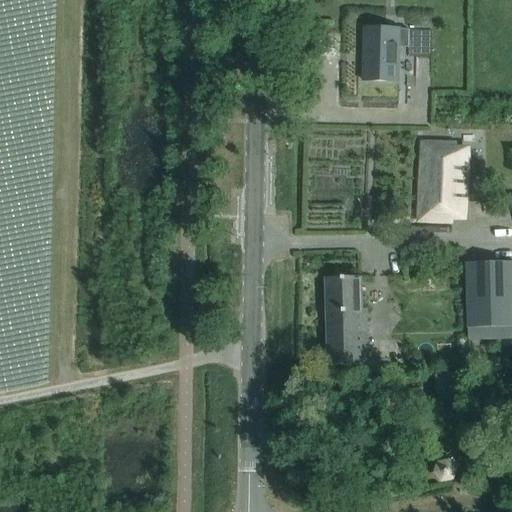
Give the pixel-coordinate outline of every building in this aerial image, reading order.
[(401,30),(364,29),(363,81),(398,82),(399,48),(407,48),(407,57),(428,58),(429,32),(400,31),(401,30)] [(422,143),(418,221),(452,223),(452,219),(464,219),(467,155),(455,154),(455,144),(422,143)] [(469,340),(511,339),(511,247),(466,248),(468,329),(469,329),(469,340)] [(328,366),(369,364),(368,309),(363,309),(362,277),(325,278),(328,366)] [(452,375),(436,377),(439,406),(455,404),(452,375)] [(447,464),(440,465),(436,473),(442,480),(451,478),(454,470),(458,466),(452,459),(447,464)]
